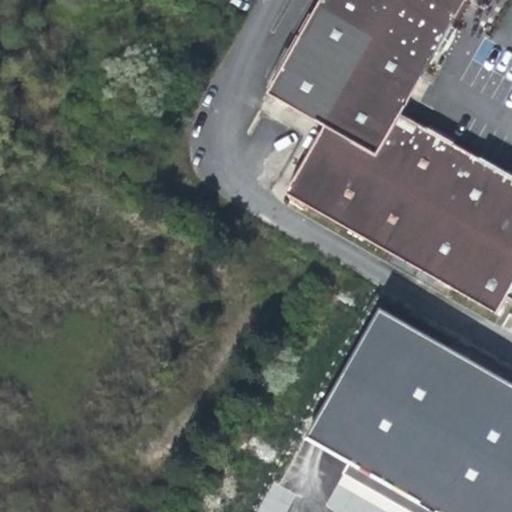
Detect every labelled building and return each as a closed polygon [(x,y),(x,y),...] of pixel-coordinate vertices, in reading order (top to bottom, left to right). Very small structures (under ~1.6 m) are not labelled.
[(326,0),(315,21),(425,82),(442,51),(456,27),(406,0),(326,0)] [(406,0),(456,27),(470,0),(406,0)] [(414,100),(425,82),(315,21),(274,95),(331,128),(382,158),(406,115),(414,100)] [(461,30),(456,27),(442,51),(447,55),(453,45),(461,30)] [(432,130),(406,115),(382,158),(331,128),(293,195),(401,258),(464,149),(456,145),(432,130)] [(435,126),(432,130),(456,145),(459,140),(435,126)] [(511,299),(511,296),(511,176),(510,175),(464,149),(401,258),(500,317),(511,299)] [(511,511),(511,384),(377,307),(305,438),(435,511),(511,511)]
